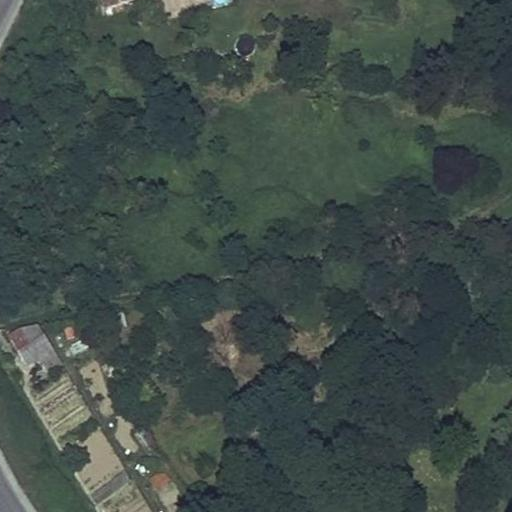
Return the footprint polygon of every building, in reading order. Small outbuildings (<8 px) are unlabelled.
[(432,277),(426,256),(390,266),(395,288),(432,277)] [(488,291),(467,270),(456,282),(476,303),(488,291)] [(461,319),(476,303),(456,282),(441,298),(461,319)] [(52,351),(38,328),(22,330),(10,337),(28,366),(39,359),(52,351)] [(48,374),(62,366),(52,351),(39,359),(48,374)] [(157,444),(148,431),(139,437),(147,449),(157,444)] [(208,498),(200,485),(189,492),(198,505),(208,498)]
